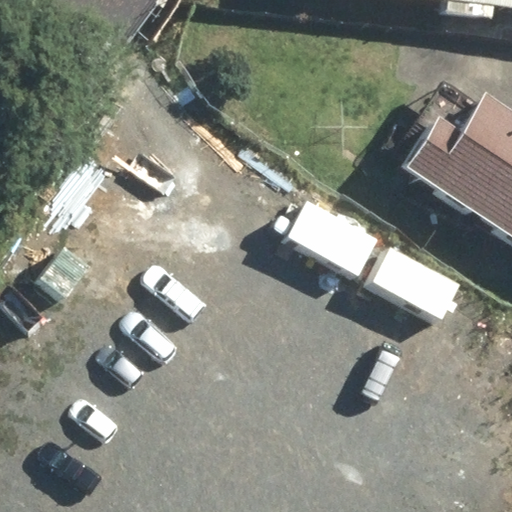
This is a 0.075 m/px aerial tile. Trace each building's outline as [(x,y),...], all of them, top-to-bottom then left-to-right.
[(511,0),(439,0),(439,13),(496,18),(497,1),(511,2),(511,0)] [(462,129),(437,113),(402,167),(511,238),(511,110),(484,93),(462,129)] [(445,309),(276,249),(242,344),(411,404),(445,309)] [(158,452),(64,301),(0,340),(0,393),(71,507),(104,486),(158,452)] [(447,391),(361,434),(383,477),(468,434),(447,391)] [(158,452),(104,486),(120,511),(227,511),(181,438),(158,452)] [(511,511),(511,455),(392,511),(511,511)]
